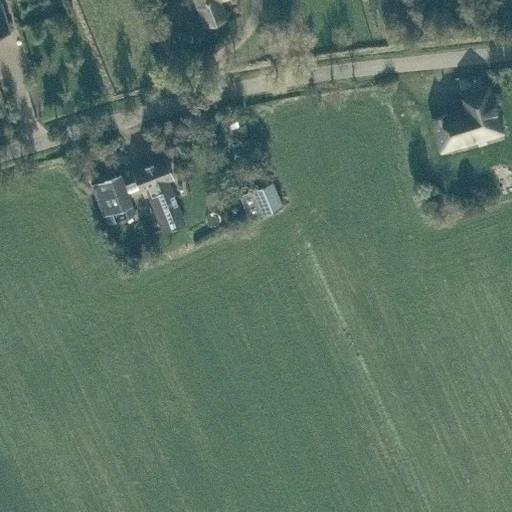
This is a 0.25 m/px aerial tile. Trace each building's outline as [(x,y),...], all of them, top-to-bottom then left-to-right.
[(0,0),(0,34),(10,32),(0,0)] [(191,0),(202,27),(228,17),(222,1),(223,0),(191,0)] [(0,87),(11,123),(26,119),(12,71),(0,74),(0,87)] [(441,150),(502,132),(488,84),(461,92),(466,108),(431,119),(441,150)] [(168,180),(172,178),(164,157),(133,170),(132,166),(89,183),(106,223),(135,212),(128,196),(142,190),(144,196),(148,195),(161,229),(162,229),(163,231),(171,228),(177,226),(176,226),(184,223),(183,220),(184,220),(168,180)] [(263,214),(283,205),(273,181),(252,190),(263,214)]
